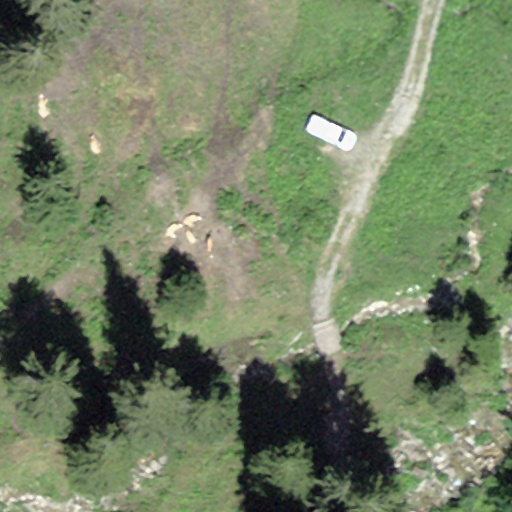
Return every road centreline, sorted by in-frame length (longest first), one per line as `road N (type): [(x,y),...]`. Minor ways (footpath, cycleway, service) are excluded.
road 1 (track): [(435,0),(414,88),(323,274),(323,324)]
road 2 (track): [(333,353),(351,448),(346,486),(307,511)]
